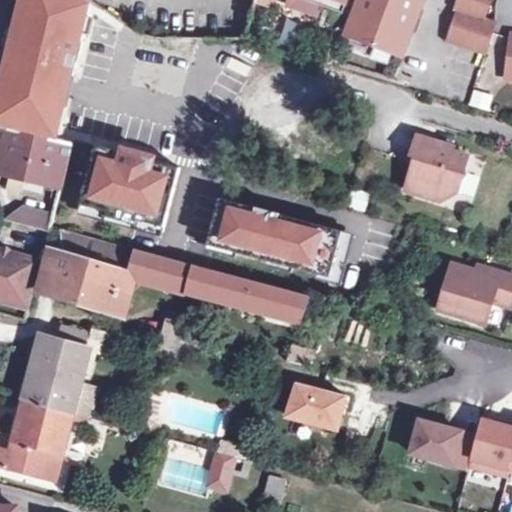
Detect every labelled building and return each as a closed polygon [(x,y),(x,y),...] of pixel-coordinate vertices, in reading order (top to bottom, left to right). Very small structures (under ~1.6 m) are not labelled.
[(19,0),(0,71),(0,124),(56,136),(86,0),(85,0),(19,0)] [(301,0),(346,14),(350,0),(301,0)] [(350,0),(346,14),(355,16),(361,0),(350,0)] [(361,0),(355,16),(348,35),(404,55),(424,0),(361,0)] [(488,0),(459,0),(457,8),(459,9),(483,18),(488,0)] [(483,18),(459,9),(448,38),(484,52),(487,42),(494,23),(483,18)] [(488,110),(492,95),(472,90),(468,106),(488,110)] [(0,173),(4,175),(59,191),(71,146),(0,127),(0,173)] [(455,148),(419,137),(413,156),(418,157),(407,191),(443,202),(459,193),(470,157),(454,152),(455,148)] [(59,191),(4,175),(2,179),(2,183),(4,186),(31,194),(33,193),(38,192),(54,196),(58,197),(59,191)] [(63,231),(72,233),(130,249),(139,218),(72,200),(63,231)] [(46,230),(50,210),(23,204),(6,219),(46,230)] [(210,246),(342,278),(352,236),(221,204),(210,246)] [(168,225),(139,218),(130,249),(159,257),(168,225)] [(193,266),(159,257),(130,249),(72,233),(66,254),(128,271),(126,277),(186,292),(193,266)] [(29,252),(14,249),(13,254),(2,251),(3,246),(0,245),(0,298),(27,306),(39,260),(28,257),(29,252)] [(116,315),(126,277),(128,271),(66,254),(53,298),(116,315)] [(511,305),(511,276),(491,270),(489,276),(478,272),(453,264),(447,286),(450,287),(447,297),(444,296),(439,310),(486,324),(493,302),(511,308),(511,305)] [(491,270),(480,266),(478,272),(489,276),(491,270)] [(169,355),(177,326),(167,323),(159,352),(169,355)] [(85,347),(43,334),(24,400),(73,414),(80,387),(89,356),(103,361),(106,358),(114,360),(121,336),(90,328),(85,347)] [(288,362),(309,365),(311,348),(291,345),(288,362)] [(346,397),(299,384),(289,418),(337,431),(346,397)] [(96,391),(80,387),(73,414),(86,417),(89,418),(96,391)] [(73,414),(24,400),(12,442),(61,455),(70,422),(73,414)] [(86,417),(73,414),(70,422),(84,425),(86,417)] [(462,432),(420,420),(411,453),(454,465),(462,432)] [(498,427),(481,423),(468,467),(507,478),(509,472),(511,460),(511,428),(499,425),(498,427)] [(168,440),(158,486),(203,495),(213,449),(168,440)] [(0,469),(53,484),(61,455),(12,442),(10,450),(0,447),(0,469)] [(220,444),(218,453),(233,457),(236,448),(220,444)] [(266,474),(256,509),(269,511),(272,511),(282,477),(266,474)] [(0,505),(18,510),(18,507),(0,502),(0,505)]
